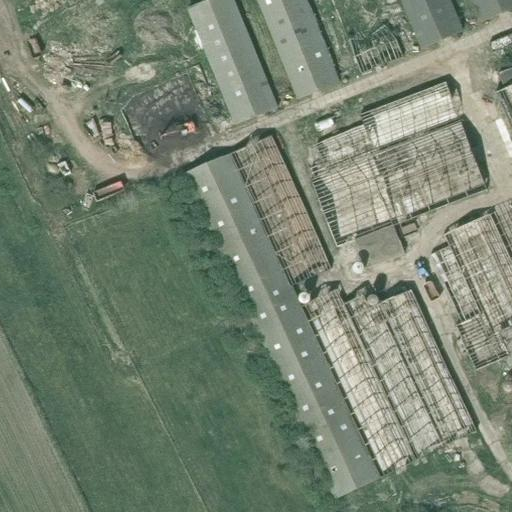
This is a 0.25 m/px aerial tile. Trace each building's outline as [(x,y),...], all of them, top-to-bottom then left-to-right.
[(232,0),(211,0),(187,10),(234,127),(277,110),(232,0)] [(307,0),(256,0),(298,101),(342,84),(307,0)] [(464,32),(450,0),(401,0),(422,49),(464,32)] [(511,11),(511,0),(472,0),(482,24),(511,11)] [(504,89),(498,92),(511,123),(511,68),(499,73),(504,89)] [(326,163),(313,168),(318,179),(314,180),(340,246),(356,239),(394,225),(489,189),(447,83),(363,115),(367,127),(319,146),(326,163)] [(272,136),(184,176),(333,499),(478,431),(412,290),(369,311),(362,297),(346,305),(338,290),(303,307),(294,288),(333,270),(272,136)] [(451,247),(430,256),(434,265),(459,324),(456,325),(463,339),(457,342),(463,355),(469,352),(477,370),(502,359),(511,380),(511,205),(491,215),(446,235),(451,247)] [(394,225),(356,239),(368,268),(404,253),(394,225)]
